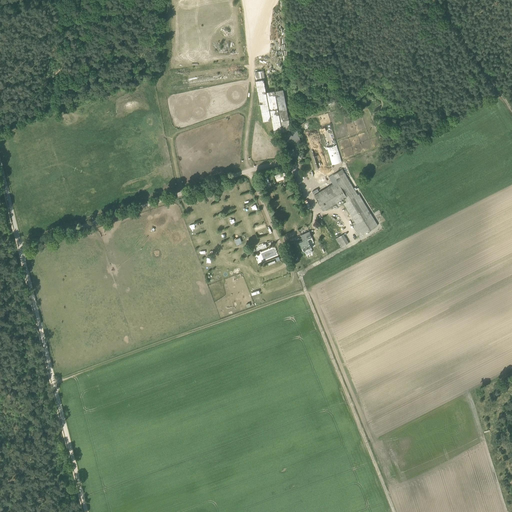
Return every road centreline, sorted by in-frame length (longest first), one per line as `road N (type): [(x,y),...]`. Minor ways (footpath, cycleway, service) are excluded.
road 1 (track): [(20,246),(85,511)]
road 2 (track): [(437,0),(511,107)]
